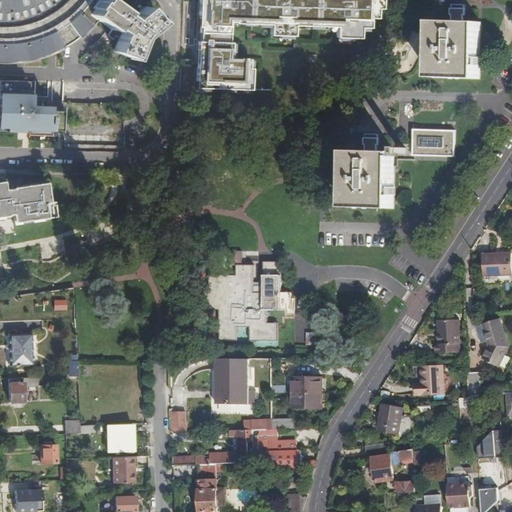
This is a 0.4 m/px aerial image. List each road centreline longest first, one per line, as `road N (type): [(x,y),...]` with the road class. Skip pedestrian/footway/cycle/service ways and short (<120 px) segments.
road 1 (residential): [(511,165),(345,421),(326,457),(315,511)]
road 2 (residential): [(0,156),(130,160),(164,136),(167,100)]
road 3 (unknown): [(168,55),(337,60)]
road 4 (residential): [(156,356),(161,511)]
